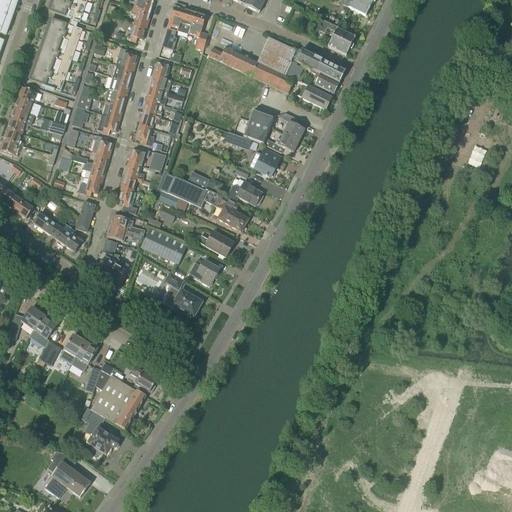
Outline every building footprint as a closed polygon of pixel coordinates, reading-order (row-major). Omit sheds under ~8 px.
[(0,0),(0,11),(12,16),(15,5),(0,0)] [(79,23),(86,3),(87,0),(52,0),(48,13),(79,23)] [(148,0),(140,0),(138,7),(133,6),(132,10),(149,15),(153,2),(152,1),(148,0)] [(229,0),(258,14),(261,9),(265,0),(229,0)] [(345,0),(343,6),(355,12),(365,17),(372,3),(373,3),(375,0),(345,0)] [(177,33),(184,10),(173,7),(166,31),(170,32),(164,52),(172,55),(176,41),(173,40),(176,32),(177,33)] [(148,20),(149,15),(132,10),(131,13),(136,15),(133,25),(146,28),(148,20)] [(187,36),(194,13),(184,10),(177,33),(187,36)] [(0,23),(8,26),(12,16),(0,11),(0,23)] [(205,16),(194,13),(187,36),(188,36),(199,39),(200,34),(205,16)] [(50,20),(29,82),(60,93),(82,31),(50,20)] [(337,29),(323,22),(319,32),(324,34),(327,29),(335,33),(327,48),(346,57),(354,39),(336,30),(337,29)] [(0,34),(5,36),(8,26),(0,23),(0,34)] [(142,42),(146,28),(133,25),(130,35),(127,34),(126,37),(130,38),(129,42),(135,44),(136,40),(142,42)] [(199,39),(196,49),(203,50),(207,36),(200,34),(199,39)] [(296,53),(268,39),(257,63),(284,76),(291,62),(296,53)] [(290,88),(293,80),(284,76),(257,63),(234,52),(235,50),(234,48),(231,47),(228,47),(228,49),(225,48),(221,54),(211,50),(208,57),(288,95),(290,88)] [(115,67),(120,68),(133,72),(137,59),(130,57),(131,53),(120,50),(117,60),(115,67)] [(301,52),(297,50),(296,53),(291,62),(295,63),(301,52)] [(321,61),(301,52),(295,63),(303,67),(312,72),(315,73),(321,61)] [(172,55),(170,62),(178,65),(181,57),(172,55)] [(344,73),(321,61),(315,73),(319,75),(338,84),(344,73)] [(296,82),(303,67),(295,63),(291,62),(284,76),(293,80),(296,82)] [(156,65),(152,77),(165,81),(169,68),(168,68),(169,64),(164,63),(163,66),(156,65)] [(130,84),(133,72),(120,68),(115,67),(111,79),(114,80),(130,84)] [(217,72),(207,68),(201,85),(211,89),(217,72)] [(319,75),(315,73),(312,72),(310,74),(314,76),(313,79),(316,81),(319,75)] [(93,76),(90,75),(87,74),(84,84),(91,86),(93,76)] [(248,78),(237,75),(231,92),(241,96),(248,78)] [(319,75),(316,81),(314,85),(333,95),(338,84),(319,75)] [(165,81),(152,77),(149,90),(167,95),(170,83),(165,81)] [(126,97),(130,84),(114,80),(112,84),(111,84),(110,84),(108,91),(113,93),(126,97)] [(326,97),(300,84),(296,91),(293,96),(325,111),(331,99),(326,97)] [(211,89),(201,85),(194,102),(205,106),(211,89)] [(80,97),(87,99),(90,90),(83,88),(80,97)] [(21,89),(17,100),(35,106),(37,102),(33,101),(36,94),(21,89)] [(174,97),(167,95),(149,90),(145,103),(158,106),(164,107),(166,99),(172,101),(174,97)] [(123,109),(126,97),(113,93),(110,103),(105,102),(104,104),(123,109)] [(240,100),(230,96),(223,113),(234,117),(240,100)] [(87,99),(80,97),(76,109),(83,111),(87,99)] [(34,110),(35,106),(17,100),(14,110),(28,115),(31,108),(34,110)] [(64,110),(63,114),(68,116),(70,111),(65,110),(67,104),(56,100),(54,106),(64,110)] [(205,106),(194,102),(191,112),(210,120),(214,110),(205,106)] [(156,113),(158,106),(145,103),(142,115),(155,118),(154,120),(156,121),(158,117),(160,117),(161,114),(156,113)] [(123,109),(104,104),(104,106),(105,106),(102,117),(106,118),(119,122),(123,109)] [(26,122),(28,115),(14,110),(10,121),(28,127),(29,123),(26,122)] [(223,113),(214,110),(210,120),(230,127),(234,117),(223,113)] [(84,113),(76,111),(71,127),(79,129),(84,113)] [(65,127),(68,116),(63,114),(63,115),(56,113),(53,123),(65,127)] [(273,121),(252,113),(243,138),(248,140),(252,142),(262,146),(273,121)] [(161,117),(160,117),(158,117),(156,121),(154,120),(155,118),(142,115),(138,127),(151,131),(153,125),(158,126),(161,117)] [(288,124),(283,135),(298,143),(304,132),(294,127),(297,121),(285,115),(282,121),(288,124)] [(115,134),(119,122),(106,118),(102,117),(97,133),(107,136),(108,132),(115,134)] [(27,130),(28,127),(10,121),(7,131),(21,136),(23,129),(27,130)] [(65,127),(51,123),(48,132),(62,137),(65,127)] [(149,137),(151,131),(138,127),(134,140),(141,142),(140,145),(151,148),(153,139),(149,137)] [(74,148),(78,133),(70,130),(66,146),(74,148)] [(19,143),(21,136),(7,131),(3,142),(21,148),(22,144),(19,143)] [(248,142),(228,135),(225,143),(248,152),(252,142),(248,140),(248,142)] [(293,155),(298,143),(283,135),(280,141),(277,140),(274,146),(265,141),(263,146),(281,155),(283,150),(293,155)] [(91,154),(95,156),(95,155),(108,159),(112,147),(105,145),(106,141),(96,138),(91,154)] [(21,148),(3,142),(0,149),(0,152),(13,157),(16,150),(19,151),(21,148)] [(168,148),(156,145),(154,151),(166,154),(168,148)] [(131,152),(127,165),(140,169),(143,157),(148,159),(149,153),(139,150),(138,154),(131,152)] [(280,158),(263,151),(261,156),(256,154),(254,155),(249,166),(249,169),(266,177),(265,178),(266,178),(267,177),(270,179),(270,178),(271,177),(274,173),(273,172),(280,158)] [(105,172),(108,159),(95,155),(95,156),(92,165),(87,164),(87,161),(72,157),(70,162),(71,162),(86,166),(105,172)] [(154,171),(160,173),(165,157),(159,156),(154,171)] [(71,162),(61,159),(57,171),(67,174),(71,162)] [(10,171),(14,174),(18,168),(14,165),(13,166),(3,161),(0,167),(10,172),(10,171)] [(139,175),(140,169),(127,165),(124,177),(142,182),(144,176),(139,175)] [(101,184),(105,172),(86,166),(84,172),(90,174),(88,180),(101,184)] [(22,171),(18,168),(14,174),(18,177),(22,171)] [(250,174),(237,169),(234,176),(246,181),(250,174)] [(167,175),(163,173),(157,191),(167,195),(174,179),(166,176),(167,175)] [(151,184),(158,186),(160,177),(152,175),(150,184),(151,184)] [(208,183),(192,175),(188,182),(188,181),(187,182),(204,191),(209,182),(208,182),(208,183)] [(141,184),(142,182),(124,177),(120,189),(133,193),(136,183),(141,184)] [(34,188),(38,182),(33,179),(30,185),(34,188)] [(200,210),(207,194),(174,179),(167,195),(200,210)] [(219,193),(224,184),(213,179),(209,189),(219,193)] [(98,197),(101,184),(88,180),(86,187),(80,185),(78,195),(90,199),(91,195),(98,197)] [(55,181),(52,188),(62,191),(65,184),(55,181)] [(42,185),(38,182),(34,188),(36,189),(38,191),(42,185)] [(232,187),(225,200),(234,204),(237,199),(253,208),(261,195),(249,188),(250,186),(244,183),(240,190),(235,187),(232,187)] [(158,187),(150,185),(148,190),(157,193),(158,187)] [(0,202),(6,206),(12,197),(6,192),(7,191),(4,188),(0,193),(0,202)] [(129,208),(133,193),(120,189),(116,202),(123,204),(121,212),(134,216),(136,210),(129,208)] [(187,205),(158,192),(155,200),(183,213),(187,205)] [(15,213),(23,202),(20,199),(18,201),(12,197),(6,206),(15,213)] [(238,208),(223,199),(218,210),(223,212),(218,220),(240,233),(240,232),(242,233),(244,229),(243,228),(246,222),(234,215),(238,208)] [(27,205),(23,202),(15,213),(26,220),(32,211),(26,206),(27,205)] [(94,207),(83,204),(76,226),(87,229),(94,207)] [(176,214),(162,207),(157,218),(172,225),(176,214)] [(33,225),(43,232),(50,223),(39,216),(33,225)] [(132,223),(127,222),(112,217),(109,228),(143,237),(144,233),(131,229),(132,223)] [(147,227),(154,231),(157,224),(149,221),(147,227)] [(53,240),(60,230),(50,223),(43,232),(53,240)] [(141,242),(143,237),(109,228),(106,238),(123,243),(125,237),(141,242)] [(64,247),(70,237),(60,230),(53,240),(64,247)] [(141,250),(166,261),(177,266),(185,248),(149,231),(141,250)] [(205,247),(204,248),(225,260),(229,253),(230,253),(233,248),(232,248),(233,245),(212,234),(208,242),(200,238),(197,243),(205,247)] [(71,238),(70,237),(64,247),(74,254),(82,243),(72,236),(71,238)] [(116,245),(105,242),(103,248),(115,251),(116,245)] [(115,251),(103,248),(101,254),(105,255),(112,258),(112,257),(113,257),(113,256),(115,251)] [(104,259),(97,270),(107,277),(114,266),(115,265),(119,258),(113,256),(113,257),(112,257),(112,258),(105,255),(104,259)] [(218,272),(203,263),(200,268),(195,265),(189,277),(208,288),(211,283),(212,283),(218,272)] [(120,271),(114,266),(107,277),(118,283),(128,268),(123,265),(120,271)] [(183,282),(169,274),(164,283),(178,291),(183,282)] [(201,304),(180,292),(172,306),(184,313),(183,315),(190,318),(191,317),(193,318),(196,313),(197,314),(201,307),(200,307),(201,304)] [(33,332),(43,317),(31,309),(20,323),(33,332)] [(56,326),(43,317),(33,332),(30,337),(31,338),(30,339),(36,343),(37,342),(43,346),(56,326)] [(19,328),(12,325),(7,340),(14,342),(19,328)] [(74,361),(84,343),(73,336),(64,351),(69,355),(68,357),(74,361)] [(44,364),(54,346),(48,342),(38,361),(44,364)] [(84,343),(74,361),(71,365),(83,373),(96,351),(84,343)] [(60,349),(54,346),(44,364),(51,367),(60,349)] [(390,361),(379,369),(393,387),(404,378),(390,361)] [(154,387),(153,386),(156,381),(134,368),(130,375),(138,379),(131,391),(141,397),(145,392),(148,394),(150,395),(154,387)] [(100,371),(92,369),(84,391),(92,394),(94,387),(99,372),(100,371)] [(379,369),(368,378),(382,396),(393,387),(379,369)] [(110,378),(109,378),(99,372),(94,387),(101,392),(110,378)] [(122,379),(112,372),(109,378),(110,378),(119,384),(122,379)] [(119,384),(110,378),(101,392),(89,411),(104,420),(124,432),(144,399),(141,397),(131,391),(119,384)] [(368,378),(357,386),(371,404),(382,396),(368,378)] [(465,401),(481,407),(484,396),(475,393),(476,389),(469,388),(465,401)] [(499,393),(498,402),(505,402),(504,412),(511,413),(511,396),(505,396),(506,394),(499,393)] [(460,409),(460,410),(477,416),(481,407),(465,401),(463,400),(460,409)] [(458,408),(456,414),(460,415),(458,419),(474,425),(477,416),(460,410),(460,409),(458,408)] [(98,431),(104,420),(89,411),(88,411),(81,421),(88,426),(84,433),(87,435),(91,437),(86,445),(92,449),(88,454),(95,461),(102,455),(106,457),(110,449),(112,451),(113,450),(116,449),(118,446),(117,444),(117,443),(98,431)] [(455,428),(471,434),(474,425),(458,419),(455,428)] [(450,431),(448,437),(450,437),(468,443),(471,434),(455,428),(454,427),(452,432),(450,431)] [(381,428),(379,442),(401,446),(404,432),(381,428)] [(450,437),(447,446),(464,453),(468,443),(450,437)] [(379,442),(376,456),(398,460),(401,446),(379,442)] [(445,452),(441,462),(459,468),(462,458),(445,452)] [(66,489),(79,499),(89,485),(70,471),(78,460),(56,453),(50,461),(60,468),(44,490),(58,501),(66,489)] [(376,456),(373,469),(396,474),(398,460),(376,456)] [(441,462),(438,471),(439,472),(440,471),(455,477),(459,468),(441,462)] [(41,477),(47,481),(52,476),(46,471),(41,477)] [(439,472),(436,480),(452,486),(455,477),(440,471),(439,472)] [(325,478),(320,490),(341,499),(346,486),(325,478)] [(432,483),(430,489),(433,490),(433,489),(449,495),(452,486),(436,480),(435,484),(432,483)] [(430,498),(446,504),(449,495),(433,489),(433,490),(430,498)] [(320,490),(315,503),(335,511),(341,499),(320,490)] [(428,497),(423,511),(432,511),(434,511),(442,511),(446,504),(430,498),(428,497)] [(315,503),(310,511),(335,511),(315,503)]
